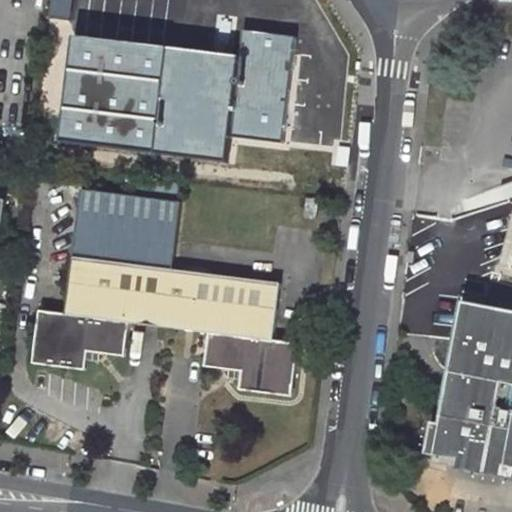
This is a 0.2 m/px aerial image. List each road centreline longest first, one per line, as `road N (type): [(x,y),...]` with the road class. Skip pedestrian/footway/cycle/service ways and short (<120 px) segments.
road 1 (unclassified): [(336,511),(400,17)]
road 2 (secondary): [(176,511),(0,480)]
